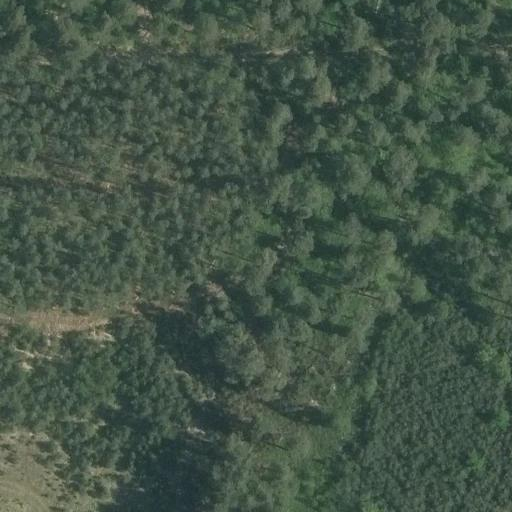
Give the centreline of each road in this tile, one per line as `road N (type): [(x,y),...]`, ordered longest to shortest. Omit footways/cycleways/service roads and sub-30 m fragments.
road 1 (track): [(148,59),(511,51)]
road 2 (track): [(0,63),(148,59)]
